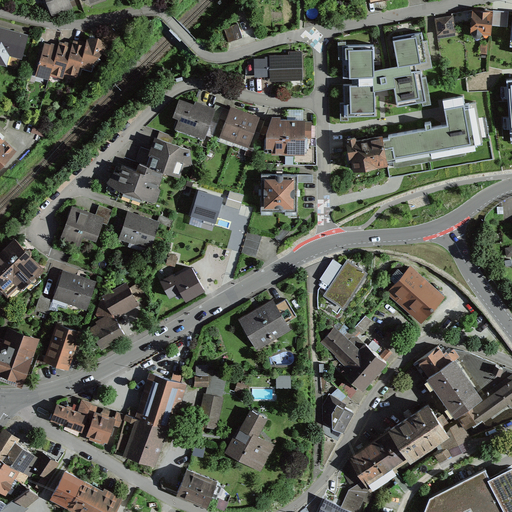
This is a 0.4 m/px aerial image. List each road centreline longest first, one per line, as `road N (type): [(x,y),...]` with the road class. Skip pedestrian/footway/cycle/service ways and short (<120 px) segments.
road 1 (residential): [(325,98),(201,84),(163,100),(35,226)]
road 2 (tertiary): [(25,396),(108,366),(327,242)]
road 3 (residential): [(281,511),(313,490),(367,397),(427,339),(448,337),(511,360)]
road 4 (residential): [(25,396),(28,415),(217,511)]
road 5 (residential): [(206,51),(160,15),(136,8),(94,23),(0,11)]
road 6 (residential): [(324,33),(465,0)]
road 7 (residential): [(325,98),(327,242)]
road 8 (residential): [(511,328),(444,223)]
road 9 (residential): [(206,51),(275,48),(324,33)]
